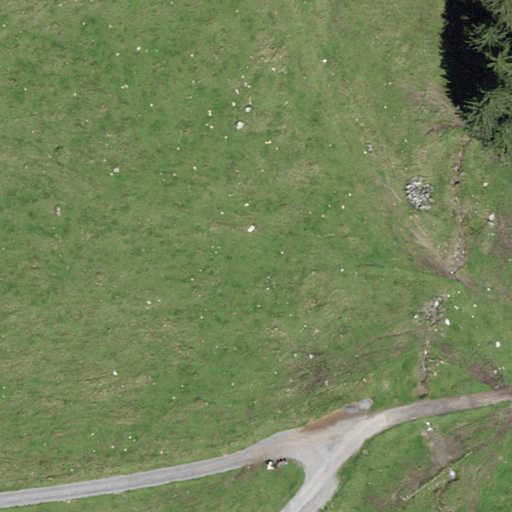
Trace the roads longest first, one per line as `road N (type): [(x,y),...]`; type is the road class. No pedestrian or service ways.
road 1 (track): [(342,448),(0,499)]
road 2 (track): [(342,448),(383,425),(511,395)]
